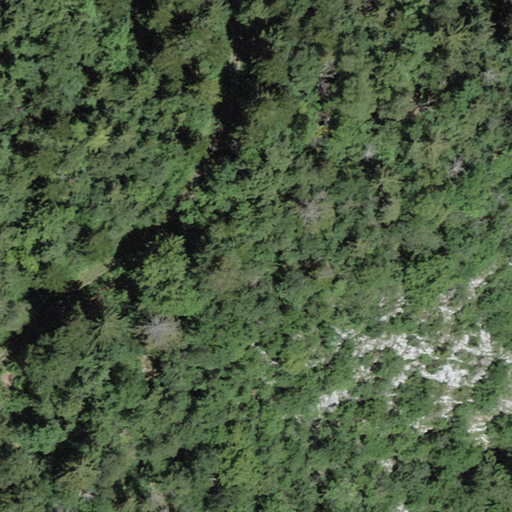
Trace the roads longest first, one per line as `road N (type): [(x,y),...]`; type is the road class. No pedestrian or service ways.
road 1 (track): [(169,187),(133,254),(0,387)]
road 2 (track): [(219,0),(220,36),(169,187)]
